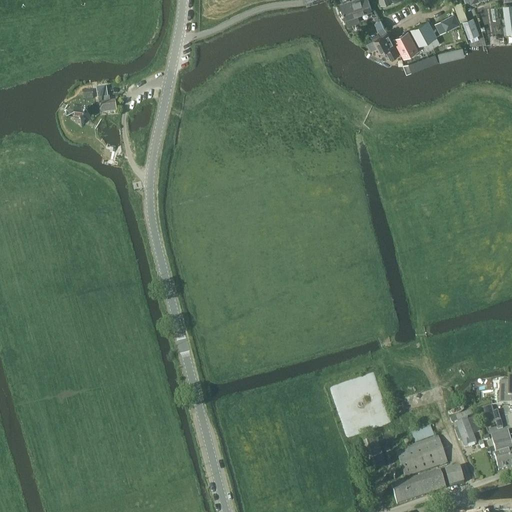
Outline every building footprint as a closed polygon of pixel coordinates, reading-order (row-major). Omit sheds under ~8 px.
[(350,0),(340,4),(346,19),(348,26),(360,22),(358,15),(372,10),(368,0),(350,0)] [(461,2),(454,5),(458,14),(465,11),(461,2)] [(465,11),(458,14),(460,22),(468,19),(465,11)] [(444,32),(461,24),(456,13),(439,21),(444,32)] [(469,38),(480,34),(474,17),(462,21),(469,38)] [(381,20),(374,24),(380,35),(386,31),(381,20)] [(428,20),(411,29),(420,47),(423,45),(430,41),(437,37),(428,20)] [(409,30),(394,38),(405,58),(418,51),(416,49),(418,48),(409,30)] [(390,59),(399,54),(387,32),(374,39),(381,51),(385,49),(390,59)] [(465,57),(463,47),(438,53),(441,63),(465,57)] [(439,63),(436,54),(403,67),(407,76),(439,63)] [(108,98),(106,87),(97,89),(98,97),(99,96),(99,99),(98,100),(101,115),(117,112),(115,102),(110,103),(110,98),(108,98)] [(83,100),(93,99),(92,90),(82,92),(83,100)] [(71,120),(82,128),(90,117),(79,109),(71,120)] [(511,378),(509,379),(509,384),(501,384),(500,405),(511,405),(511,378)] [(488,424),(501,420),(498,411),(494,413),(492,405),(483,408),(485,415),(488,424)] [(461,440),(464,448),(476,443),(473,434),(481,431),(475,417),(468,420),(467,418),(473,415),(471,411),(465,413),(450,418),(452,423),(457,421),(458,424),(456,425),(457,429),(455,430),(459,441),(461,440)] [(415,443),(434,436),(431,427),(412,434),(415,443)] [(499,470),(511,466),(511,444),(508,431),(491,435),(496,454),(494,454),(499,470)] [(405,478),(448,463),(439,437),(397,452),(405,478)] [(365,472),(386,466),(377,439),(357,446),(365,472)] [(450,488),(465,484),(460,467),(445,471),(450,488)] [(397,504),(446,489),(440,470),(391,486),(397,504)]
